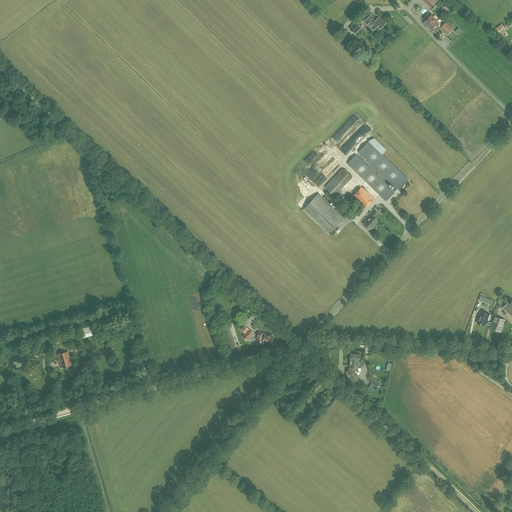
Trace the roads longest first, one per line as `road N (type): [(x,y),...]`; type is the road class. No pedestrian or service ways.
road 1 (unclassified): [(301,346),(0,66)]
road 2 (track): [(0,430),(298,344)]
road 3 (unclassified): [(307,340),(511,123)]
road 4 (unclassified): [(511,349),(307,340)]
road 5 (track): [(420,459),(301,346)]
road 6 (unclassified): [(511,116),(400,4)]
road 7 (unclassified): [(210,452),(301,346)]
